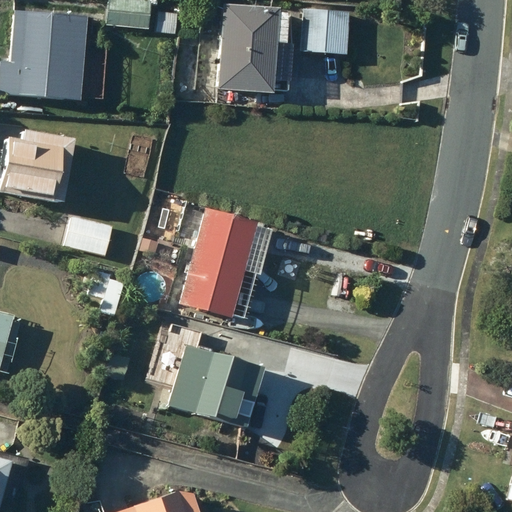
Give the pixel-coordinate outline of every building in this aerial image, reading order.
[(106,0),(105,23),(148,27),(150,0),(106,0)] [(276,9),(276,5),(220,2),(215,87),(272,90),(274,40),(285,40),(287,10),(276,9)] [(302,7),(299,48),(345,51),(348,10),(302,7)] [(81,61),(86,15),(14,9),(11,45),(0,43),(0,90),(78,98),(79,85),(98,86),(100,63),(81,61)] [(156,11),(156,31),(177,31),(177,12),(156,11)] [(9,125),(0,176),(0,191),(60,202),(71,136),(9,125)] [(203,206),(178,302),(230,316),(255,219),(203,206)] [(61,244),(103,255),(111,226),(69,215),(61,244)] [(0,354),(10,317),(0,313),(0,354)] [(184,344),(167,403),(230,421),(239,391),(253,395),(262,362),(211,347),(210,352),(184,344)] [(103,375),(122,380),(128,356),(110,351),(103,375)] [(0,492),(9,458),(0,455),(0,492)] [(197,511),(190,491),(174,489),(105,511),(197,511)]
